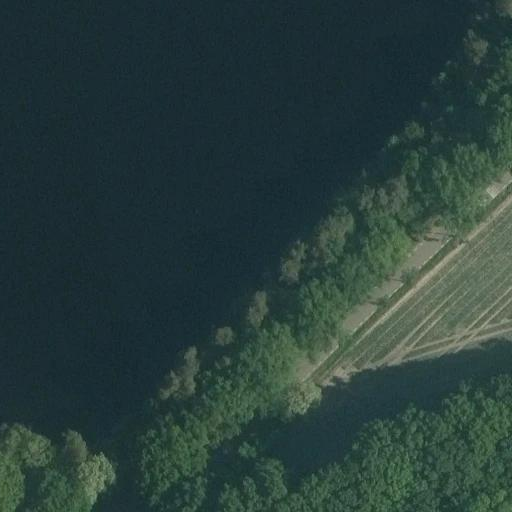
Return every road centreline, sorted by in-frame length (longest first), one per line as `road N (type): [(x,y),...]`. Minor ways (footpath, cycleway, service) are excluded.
road 1 (tertiary): [(166,511),(511,167)]
road 2 (track): [(511,474),(376,511)]
